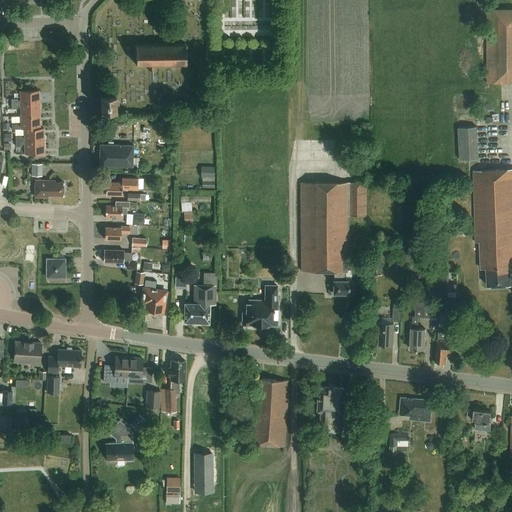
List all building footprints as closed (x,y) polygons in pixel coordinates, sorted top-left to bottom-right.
[(511,8),(486,9),(487,83),(511,82),(511,8)] [(155,65),(189,65),(189,43),(135,43),(135,65),(149,65),(149,70),(156,70),(155,65)] [(17,99),(12,99),(12,104),(40,103),(40,90),(21,91),(21,101),(18,101),(17,99)] [(101,109),(117,109),(116,93),(101,93),(101,109)] [(40,103),(12,104),(12,109),(17,109),(18,107),(21,106),(21,116),(41,116),(40,103)] [(17,124),(12,124),(13,129),(25,129),(41,129),(41,128),(41,116),(21,116),(21,126),(19,126),(17,124)] [(479,159),(477,126),(458,127),(460,160),(479,159)] [(151,139),(152,128),(141,127),(141,139),(151,139)] [(21,136),(16,136),(16,142),(45,141),(44,128),(41,128),(41,129),(25,129),(25,138),(23,139),(21,136)] [(45,141),(16,142),(17,147),(21,146),(23,144),(25,144),(26,154),(45,154),(45,141)] [(133,166),(134,145),(115,144),(115,142),(110,142),(109,144),(100,144),(99,165),(133,166)] [(32,167),(29,167),(29,173),(32,173),(32,177),(43,177),(43,165),(32,165),(32,167)] [(214,166),(201,166),(201,177),(214,177),(214,166)] [(511,169),(474,171),(477,243),(480,243),(481,270),(487,270),(488,287),(511,286),(511,279),(511,269),(511,268),(511,169)] [(107,181),(106,194),(122,195),(122,189),(138,189),(138,178),(122,178),(122,182),(107,181)] [(64,195),(64,182),(56,182),(56,179),(36,179),(36,197),(48,197),(50,195),(64,195)] [(349,216),(366,216),(366,182),(301,182),(302,271),(335,271),(335,280),(334,280),(334,294),(353,294),(353,280),(346,280),(346,273),(347,273),(347,250),(349,250),(349,216)] [(106,205),(105,217),(122,218),(122,213),(127,213),(127,207),(129,207),(129,201),(116,201),(116,205),(106,205)] [(191,202),(181,202),(182,211),(191,211),(191,202)] [(184,226),(192,225),(192,211),(184,211),(184,226)] [(145,224),(145,214),(134,213),(133,224),(145,224)] [(130,232),(130,226),(121,226),(121,227),(105,227),(105,238),(121,239),(121,232),(130,232)] [(147,246),(147,239),(133,238),(133,246),(147,246)] [(131,260),(132,252),(124,252),(124,250),(113,250),(113,251),(104,250),(104,252),(103,254),(103,257),(104,258),(104,260),(116,260),(116,262),(123,262),(123,260),(131,260)] [(66,277),(66,259),(64,259),(64,256),(60,252),(56,256),(56,259),(47,258),(47,277),(66,277)] [(151,270),(152,263),(144,262),(143,269),(151,270)] [(134,283),(143,284),(144,272),(135,271),(134,283)] [(434,271),(434,283),(449,283),(450,272),(434,271)] [(216,285),(217,273),(204,273),(203,285),(216,285)] [(162,312),(166,292),(154,290),(156,281),(145,280),(142,302),(145,302),(144,310),(162,312)] [(449,283),(449,291),(458,291),(458,283),(449,283)] [(215,305),(216,285),(203,285),(194,285),(194,303),(185,303),(185,322),(209,323),(210,305),(215,305)] [(276,325),(277,286),(265,285),(265,301),(249,301),(249,314),(243,314),(243,324),(276,325)] [(412,330),(412,350),(426,350),(427,330),(420,330),(420,318),(429,319),(430,294),(421,294),(421,303),(417,303),(417,318),(414,317),(413,329),(412,330)] [(448,297),(447,318),(456,318),(457,298),(448,297)] [(381,324),(380,345),(394,346),(395,325),(381,324)] [(451,353),(452,334),(440,332),(437,361),(446,362),(447,352),(451,353)] [(40,365),(41,343),(15,341),(14,362),(31,362),(31,365),(40,365)] [(57,349),(57,356),(48,356),(47,372),(57,372),(58,366),(80,367),(81,350),(57,349)] [(128,377),(129,357),(116,357),(115,368),(105,367),(104,382),(111,382),(111,376),(128,377)] [(129,357),(128,377),(146,378),(145,382),(152,383),(153,368),(142,367),(143,358),(129,357)] [(185,380),(185,360),(170,360),(171,366),(168,366),(168,375),(171,375),(171,389),(166,389),(166,411),(177,411),(176,391),(180,391),(179,379),(185,380)] [(59,394),(60,378),(47,377),(46,394),(59,394)] [(16,386),(29,385),(29,378),(16,378),(16,386)] [(284,447),(289,381),(255,379),(250,445),(284,447)] [(343,412),(344,389),(318,387),(317,412),(321,412),(320,430),(339,431),(340,412),(343,412)] [(12,404),(12,391),(4,390),(3,393),(0,392),(0,401),(3,401),(3,403),(12,404)] [(161,408),(161,392),(147,391),(146,407),(161,408)] [(402,399),(401,415),(412,416),(412,420),(431,422),(433,402),(402,399)] [(469,412),(468,420),(477,421),(476,430),(491,432),(492,424),(491,424),(492,413),(475,410),(475,413),(469,412)] [(140,414),(131,423),(137,429),(146,420),(140,414)] [(26,430),(26,416),(11,416),(11,430),(26,430)] [(115,443),(106,443),(106,460),(108,460),(108,462),(109,463),(110,464),(111,465),(113,465),(114,464),(116,463),(117,462),(117,460),(124,460),(124,461),(132,460),(132,443),(133,443),(132,432),(119,419),(118,421),(112,427),(121,435),(122,442),(115,443)] [(356,433),(355,441),(360,441),(359,444),(366,445),(367,433),(356,433)] [(408,446),(408,433),(390,433),(390,455),(397,455),(397,446),(408,446)] [(59,443),(71,443),(71,435),(59,435),(59,443)] [(146,445),(153,451),(160,443),(153,437),(146,445)] [(195,453),(195,484),(212,484),(212,453),(195,453)] [(166,483),(166,494),(180,494),(180,483),(166,483)]
